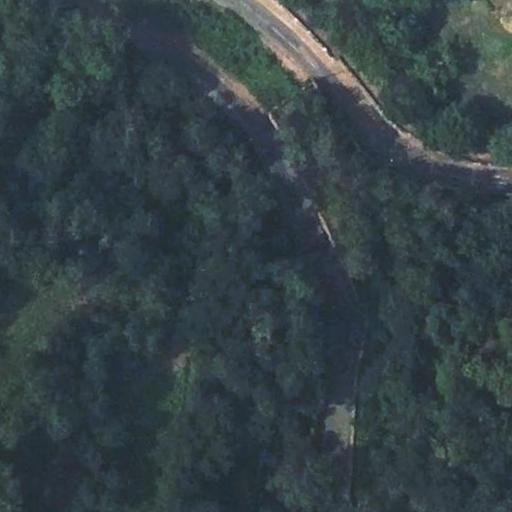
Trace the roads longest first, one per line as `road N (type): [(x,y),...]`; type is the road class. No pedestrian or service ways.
road 1 (residential): [(53,0),(193,75),(308,193),(354,318),(353,511)]
road 2 (residential): [(511,183),(420,167),(375,140),(278,28),(239,0)]
